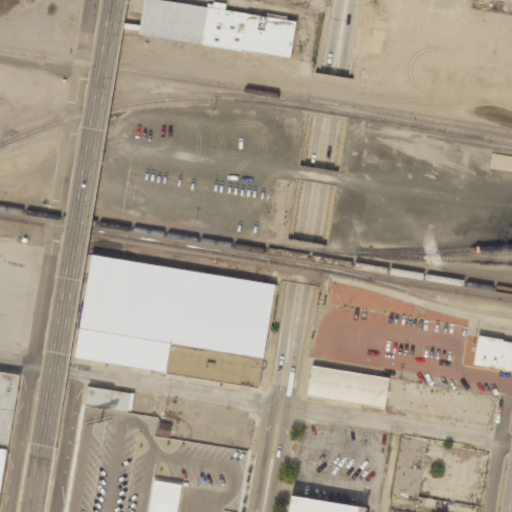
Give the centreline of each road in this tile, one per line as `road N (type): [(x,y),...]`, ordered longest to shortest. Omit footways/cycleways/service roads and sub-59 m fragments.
road 1 (residential): [(0,360),(511,444)]
road 2 (primary): [(77,226),(31,511)]
road 3 (primary): [(301,261),(346,0)]
road 4 (primary): [(262,511),(301,261)]
road 5 (primary): [(112,0),(77,226)]
